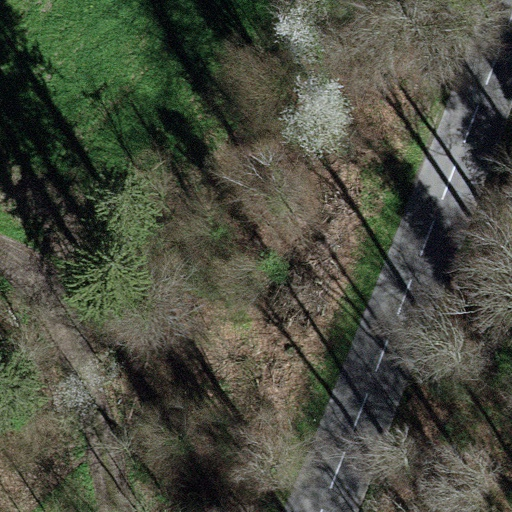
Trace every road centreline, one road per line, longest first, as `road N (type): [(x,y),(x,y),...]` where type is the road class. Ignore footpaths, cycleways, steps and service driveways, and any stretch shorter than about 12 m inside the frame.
road 1 (tertiary): [(511,7),(319,511)]
road 2 (track): [(0,257),(72,330),(88,376),(109,511)]
